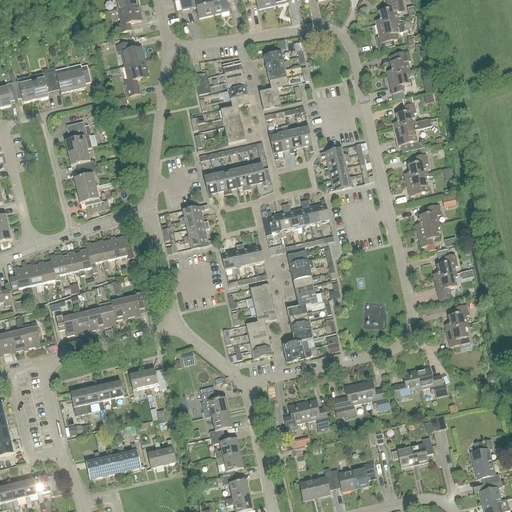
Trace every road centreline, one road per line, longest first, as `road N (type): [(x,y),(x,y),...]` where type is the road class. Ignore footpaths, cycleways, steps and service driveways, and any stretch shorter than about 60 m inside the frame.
road 1 (residential): [(246,392),(409,343),(411,312),(383,184),(351,51),(339,33),(298,29),(168,49)]
road 2 (residential): [(149,212),(168,49)]
road 3 (residential): [(175,326),(41,363)]
road 4 (residential): [(31,458),(9,371),(41,363)]
road 5 (residential): [(274,511),(246,392)]
road 6 (residential): [(32,247),(149,212)]
